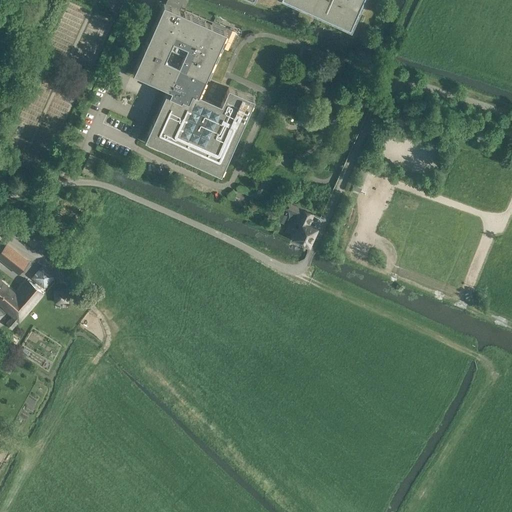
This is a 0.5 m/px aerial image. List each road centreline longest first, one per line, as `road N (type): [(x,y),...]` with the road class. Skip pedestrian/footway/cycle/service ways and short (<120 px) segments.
road 1 (track): [(407,511),(489,375),(482,359),(297,272)]
road 2 (track): [(0,509),(28,449),(108,343),(99,312),(62,274),(0,235)]
road 3 (unclassified): [(0,205),(81,179),(297,272),(303,264)]
road 4 (unclassified): [(311,248),(380,99),(394,89),(425,86),(511,116)]
road 5 (track): [(511,161),(379,102)]
